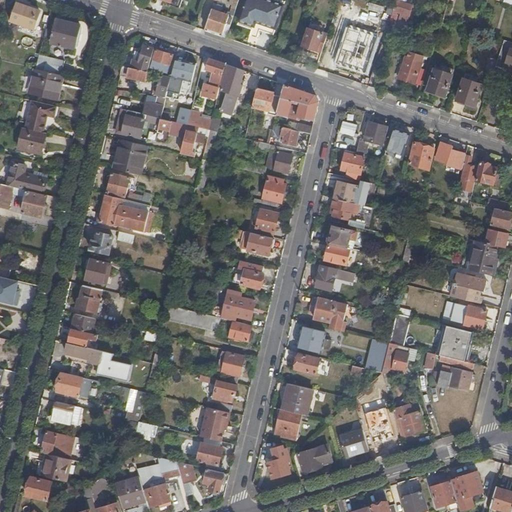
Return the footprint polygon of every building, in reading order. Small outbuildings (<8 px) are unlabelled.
[(232,6),(231,8),(236,10),(238,0),(231,0),(229,5),(232,6)] [(256,22),(276,28),(283,5),(269,0),(245,0),(238,21),(254,26),(256,22)] [(412,5),(404,3),(396,0),(394,7),(393,11),(396,11),(400,13),(409,15),(412,5)] [(24,6),(25,4),(17,2),(10,23),(35,31),(40,15),(35,13),(36,10),(27,7),(24,6)] [(204,30),(226,38),(233,17),(229,15),(220,12),(222,8),(213,5),(204,30)] [(407,21),(409,15),(400,13),(399,19),(407,21)] [(79,25),(63,22),(58,45),(73,49),(74,49),(75,49),(77,47),(81,27),(80,26),(79,25)] [(321,52),(327,34),(308,28),(303,45),(321,52)] [(369,62),(376,43),(348,33),(341,53),(369,62)] [(24,37),(22,43),(32,46),(34,40),(24,37)] [(511,50),(511,49),(511,41),(505,40),(495,66),(511,71),(511,50)] [(149,66),(154,49),(150,48),(144,47),(143,53),(140,63),(136,62),(133,61),(132,68),(148,71),(149,68),(149,66)] [(154,59),(170,64),(173,55),(156,50),(154,59)] [(64,61),(39,55),(36,70),(61,76),(64,61)] [(414,84),(422,62),(405,57),(398,78),(414,84)] [(193,81),(197,63),(177,58),(172,77),(193,81)] [(226,64),(210,58),(206,69),(214,72),(211,85),(220,87),(226,64)] [(132,68),(122,65),(120,75),(146,81),(148,71),(132,68)] [(245,70),(229,65),(221,89),(227,91),(221,110),(233,114),(243,84),(241,83),(245,70)] [(36,70),(35,69),(29,93),(57,100),(63,76),(61,76),(36,70)] [(445,96),(453,75),(435,69),(427,90),(436,93),(436,96),(442,97),(444,96),(445,96)] [(166,99),(171,77),(162,75),(159,86),(158,85),(155,97),(163,99),(166,99)] [(475,106),(482,84),(464,79),(457,100),(458,100),(458,103),(464,105),(466,103),(475,106)] [(204,83),(201,96),(217,99),(220,87),(211,85),(204,83)] [(281,96),(277,114),(297,119),(298,116),(314,120),(319,101),(316,94),(285,84),(281,96)] [(258,87),(253,107),(269,111),(269,113),(277,115),(277,114),(281,96),(274,94),(267,92),(267,89),(258,87)] [(161,119),(166,99),(163,99),(161,106),(147,102),(144,115),(149,116),(161,119)] [(55,107),(31,101),(24,129),(42,133),(46,116),(52,118),(55,107)] [(144,115),(122,109),(117,133),(140,138),(145,120),(143,119),(144,115)] [(198,114),(191,112),(188,125),(210,130),(212,122),(197,118),(198,114)] [(180,123),(161,119),(149,116),(148,122),(160,125),(159,128),(163,129),(170,131),(169,133),(177,135),(180,123)] [(212,122),(210,130),(217,132),(218,132),(221,121),(213,119),(212,122)] [(294,129),(311,133),(313,127),(295,123),(294,129)] [(356,154),(366,156),(369,141),(384,145),(388,127),(377,124),(377,126),(369,124),(365,140),(366,141),(365,143),(359,141),(356,154)] [(292,128),(283,126),(281,135),(290,137),(288,144),(295,146),(299,131),(292,130),(292,128)] [(183,151),(193,153),(196,142),(204,144),(206,135),(198,134),(199,130),(187,127),(185,131),(188,131),(183,151)] [(41,154),(47,134),(42,133),(24,129),(23,128),(18,148),(41,154)] [(392,128),(386,147),(403,153),(406,145),(407,145),(411,135),(392,128)] [(217,132),(210,130),(203,159),(210,161),(217,132)] [(148,146),(121,140),(113,169),(141,175),(148,146)] [(228,157),(226,164),(265,174),(266,167),(289,172),(294,150),(269,144),(259,142),(258,148),(270,150),(266,166),(228,157)] [(435,148),(415,142),(410,163),(430,168),(435,148)] [(463,169),(466,154),(452,151),(453,147),(442,143),(437,160),(447,163),(447,165),(463,169)] [(348,178),(359,180),(365,158),(346,153),(342,169),(350,172),(348,178)] [(210,161),(203,159),(196,188),(203,190),(210,161)] [(494,185),(496,174),(498,168),(491,166),(491,164),(481,162),(476,181),(494,185)] [(7,186),(43,194),(45,185),(22,179),(25,166),(13,163),(7,186)] [(466,165),(462,180),(474,182),(478,168),(466,165)] [(125,197),(130,178),(112,174),(107,193),(125,197)] [(254,198),(253,202),(281,208),(286,183),(283,182),(284,178),(268,174),(263,198),(264,198),(263,201),(254,198)] [(465,190),(473,192),(475,183),(474,182),(462,180),(461,186),(466,187),(465,190)] [(338,181),(334,198),(351,202),(355,187),(355,185),(338,181)] [(361,181),(360,188),(355,187),(351,202),(365,205),(368,192),(370,183),(361,181)] [(377,184),(370,183),(368,192),(374,193),(376,186),(377,184)] [(41,218),(47,196),(43,194),(7,186),(1,184),(0,187),(0,206),(8,209),(11,193),(20,195),(20,196),(23,196),(22,199),(25,200),(22,213),(41,218)] [(386,188),(376,186),(374,193),(384,196),(386,188)] [(152,194),(145,192),(142,204),(149,206),(152,194)] [(142,204),(106,195),(100,222),(115,226),(115,225),(149,233),(151,227),(155,228),(157,221),(164,223),(165,216),(149,212),(151,206),(149,206),(142,204)] [(351,202),(334,198),(332,207),(335,208),(333,216),(347,219),(351,202)] [(491,198),(489,206),(496,208),(509,211),(510,203),(491,198)] [(511,211),(509,211),(496,208),(492,225),(509,229),(511,217),(511,211)] [(257,227),(274,232),(279,213),(261,209),(257,227)] [(368,220),(357,218),(356,226),(366,228),(368,220)] [(257,227),(253,226),(252,232),(273,237),(274,232),(257,227)] [(329,243),(350,249),(353,250),(357,232),(344,229),(343,230),(336,228),(334,234),(332,234),(332,235),(330,235),(328,243),(329,243)] [(509,233),(490,228),(487,243),(498,246),(505,247),(509,233)] [(113,236),(97,232),(95,242),(93,241),(90,250),(93,251),(108,255),(113,236)] [(134,235),(119,232),(117,240),(133,243),(134,235)] [(273,237),(252,232),(248,250),(269,254),(273,237)] [(416,234),(408,232),(407,239),(414,241),(416,234)] [(477,241),(473,240),(468,259),(472,260),(477,241)] [(472,260),(468,259),(465,258),(462,268),(493,275),(497,258),(495,258),(498,246),(487,243),(477,241),(472,260)] [(347,265),(350,249),(329,243),(326,259),(347,265)] [(103,284),(107,264),(91,260),(86,280),(103,284)] [(262,274),(264,266),(247,262),(242,284),(260,288),(264,274),(262,274)] [(338,269),(321,265),(316,287),(332,291),(335,276),(353,280),(355,274),(338,270),(338,269)] [(455,284),(452,297),(482,304),(483,296),(480,295),(481,290),(485,291),(487,280),(465,275),(463,286),(460,285),(455,284)] [(20,307),(26,283),(9,279),(4,303),(20,307)] [(103,290),(83,285),(80,298),(79,298),(76,307),(97,312),(103,290)] [(241,297),(243,292),(229,288),(222,317),(233,320),(235,321),(237,316),(251,319),(255,301),(241,297)] [(330,323),(329,328),(336,330),(339,320),(342,320),(345,304),(312,297),(309,312),(316,314),(315,319),(330,323)] [(469,306),(469,307),(456,304),(452,321),(465,324),(465,325),(483,329),(485,323),(488,311),(469,306)] [(220,317),(167,305),(164,318),(217,330),(220,317)] [(410,317),(411,310),(398,307),(396,314),(410,317)] [(95,319),(75,314),(71,329),(92,333),(95,319)] [(410,317),(396,314),(390,343),(404,346),(411,317),(410,317)] [(248,341),(252,325),(235,321),(233,320),(229,336),(248,341)] [(450,327),(442,325),(436,354),(441,355),(443,343),(446,344),(450,327)] [(327,339),(328,332),(304,327),(299,347),(323,353),(325,346),(332,348),(334,341),(327,339)] [(443,343),(441,355),(465,361),(472,332),(450,327),(446,344),(443,343)] [(92,333),(71,329),(68,343),(86,348),(89,339),(96,341),(98,335),(92,333)] [(158,342),(160,334),(147,331),(145,339),(158,342)] [(469,362),(476,333),(472,332),(465,361),(469,362)] [(107,359),(108,353),(86,348),(68,343),(66,353),(90,359),(89,362),(100,364),(100,363),(105,365),(107,359)] [(404,346),(390,343),(388,348),(383,373),(404,377),(410,348),(404,346)] [(223,380),(237,383),(239,376),(240,376),(244,357),(226,352),(222,372),(225,373),(223,380)] [(160,365),(163,356),(155,354),(153,363),(160,365)] [(320,359),(299,354),(296,369),(317,374),(320,359)] [(473,368),(475,364),(469,362),(465,361),(441,355),(440,361),(473,368)] [(125,364),(107,359),(105,365),(100,363),(100,364),(97,375),(121,381),(125,364)] [(377,378),(382,372),(354,365),(352,374),(360,376),(361,374),(377,378)] [(472,374),(473,372),(453,367),(451,373),(441,371),(438,385),(448,388),(449,386),(468,390),(471,379),(475,380),(476,375),(472,374)] [(56,392),(78,397),(83,377),(61,372),(56,392)] [(87,400),(92,380),(83,377),(78,397),(87,400)] [(218,379),(210,377),(209,382),(217,384),(214,398),(228,401),(229,394),(235,395),(237,386),(218,381),(218,379)] [(393,377),(386,379),(388,385),(395,383),(393,377)] [(313,390),(289,384),(286,395),(287,396),(284,410),(301,414),(307,416),(313,390)] [(126,388),(123,400),(135,403),(137,398),(137,395),(138,391),(126,388)] [(139,422),(144,400),(137,398),(135,403),(133,412),(128,411),(126,418),(139,422)] [(74,406),(56,402),(52,420),(70,424),(71,421),(74,406)] [(228,412),(231,413),(233,405),(219,402),(218,410),(228,412)] [(409,404),(393,409),(402,437),(414,433),(418,432),(425,430),(420,411),(412,414),(409,404)] [(74,406),(71,421),(74,422),(74,425),(78,425),(82,408),(74,406)] [(201,436),(222,441),(225,429),(227,420),(229,419),(230,415),(228,412),(218,410),(208,407),(201,436)] [(450,408),(439,413),(445,426),(456,421),(450,408)] [(284,410),(281,409),(275,435),(295,439),(301,414),(284,410)] [(368,423),(362,425),(363,430),(368,449),(376,446),(375,445),(384,443),(390,441),(397,439),(391,419),(380,423),(383,433),(373,436),(372,433),(371,433),(368,423)] [(152,425),(139,422),(136,433),(150,436),(152,425)] [(368,449),(363,430),(340,437),(346,457),(353,455),(369,450),(368,449)] [(75,437),(59,434),(58,435),(47,432),(42,452),(51,454),(52,450),(55,451),(55,450),(71,454),(75,437)] [(198,460),(208,463),(217,465),(218,465),(222,447),(202,443),(198,460)] [(321,464),(332,461),(328,445),(298,454),(304,472),(322,466),(321,464)] [(283,446),(271,449),(275,461),(269,463),(273,479),(291,473),(283,446)] [(52,450),(51,454),(51,455),(67,459),(69,460),(71,454),(55,450),(55,451),(52,450)] [(51,455),(42,453),(39,464),(36,475),(62,481),(67,459),(51,455)] [(157,467),(138,472),(140,477),(144,491),(146,491),(151,507),(159,505),(164,503),(165,506),(172,504),(171,501),(168,491),(166,485),(150,489),(149,483),(164,479),(181,475),(177,462),(166,459),(155,456),(157,467)] [(192,465),(177,462),(181,475),(183,484),(196,480),(192,465)] [(219,493),(224,473),(207,469),(204,483),(209,484),(208,488),(210,489),(210,491),(219,493)] [(457,479),(452,481),(457,500),(482,492),(477,472),(457,478),(457,479)] [(53,482),(31,477),(27,496),(48,501),(53,482)] [(98,495),(109,485),(102,477),(90,488),(93,498),(96,509),(98,509),(102,508),(98,495)] [(140,477),(116,484),(123,508),(147,501),(144,491),(140,477)] [(166,485),(164,479),(149,483),(150,489),(166,485)] [(457,500),(452,481),(431,487),(437,508),(458,502),(457,500)] [(511,511),(511,491),(496,487),(490,507),(511,511)] [(93,498),(90,488),(83,491),(86,500),(93,498)] [(424,511),(427,511),(422,492),(402,498),(405,511),(424,511)] [(96,511),(96,509),(93,498),(86,500),(90,511),(96,511)] [(379,504),(370,507),(370,511),(389,511),(388,506),(387,501),(379,504)] [(102,508),(98,509),(98,511),(119,511),(117,503),(102,508)]
